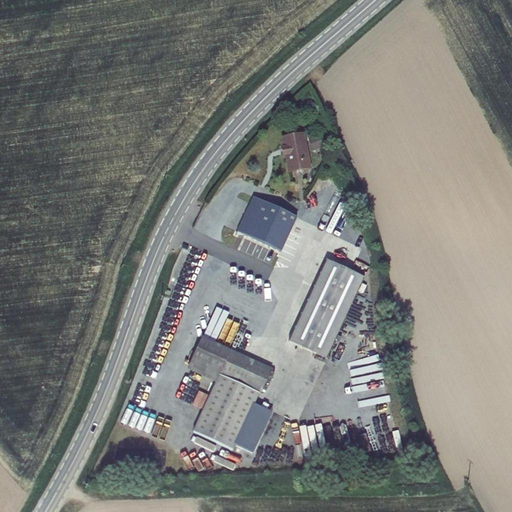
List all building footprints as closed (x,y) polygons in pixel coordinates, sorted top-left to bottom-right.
[(311,132),(291,136),(296,163),(316,159),(311,132)] [(316,159),(296,163),(297,170),(317,166),(316,159)] [(260,195),(243,230),(287,250),(303,216),(260,195)] [(294,340),(333,358),(371,276),(332,258),(294,340)] [(226,372),(199,431),(238,449),(240,443),(260,402),(265,390),(267,391),(278,368),(208,336),(198,359),(226,372)] [(278,411),(260,402),(240,443),(259,452),(278,411)]
